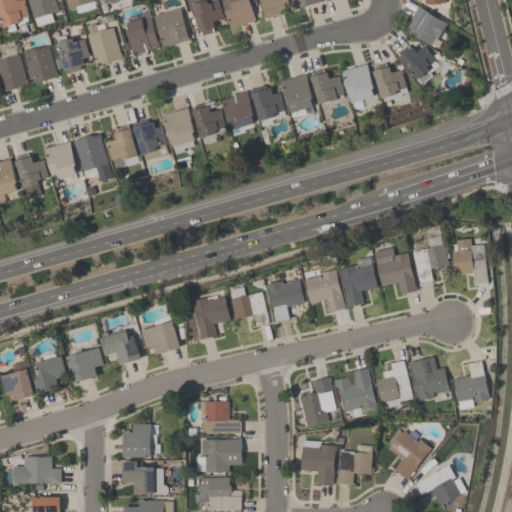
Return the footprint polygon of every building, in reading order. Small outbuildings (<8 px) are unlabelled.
[(22,0),(28,15),(25,16),(27,21),(16,24),(16,23),(13,24),(15,29),(6,32),(4,26),(3,27),(0,18),(0,0),(22,0)] [(54,0),(57,10),(50,13),(52,20),(36,25),(33,17),(32,18),(26,0),(54,0)] [(94,0),(93,1),(94,7),(76,12),(74,6),(67,8),(65,0),(94,0)] [(190,4),(192,3),(191,0),(218,0),(223,17),(213,20),(214,27),(213,27),(214,31),(201,35),(200,31),(198,31),(190,4)] [(221,0),(249,0),(255,20),(229,27),(221,0)] [(287,0),(288,2),(287,2),(289,10),(264,18),(259,0),(287,0)] [(318,0),(319,1),(293,9),(291,3),(293,2),(292,0),(318,0)] [(436,47),(430,43),(429,44),(407,32),(409,29),(404,26),(417,5),(427,11),(426,12),(445,23),(436,38),(440,40),(436,47)] [(188,39),(162,46),(153,14),(179,7),(188,39)] [(159,46),(147,49),(147,50),(133,54),(127,30),(128,29),(125,17),(141,13),(141,11),(149,9),(159,46)] [(121,58),(96,65),(85,26),(95,23),(96,25),(103,23),(105,28),(112,26),(121,58)] [(56,42),(58,41),(57,38),(65,36),(66,39),(72,37),(74,41),(84,38),(89,55),(82,58),(84,64),(79,65),(80,69),(65,74),(62,64),(63,64),(56,42)] [(57,76),(31,83),(22,52),(23,49),(30,47),(33,49),(48,45),(55,71),(56,71),(57,76)] [(398,56),(411,46),(416,51),(423,45),(432,56),(436,52),(439,56),(434,60),(438,65),(429,72),(431,75),(421,83),(417,78),(416,79),(398,56)] [(29,83),(2,91),(0,84),(0,58),(18,53),(25,78),(27,78),(29,83)] [(380,97),(372,70),(374,70),(373,66),(385,62),(386,66),(388,65),(390,72),(400,69),(404,84),(405,84),(407,90),(396,93),(380,97)] [(366,63),(373,88),(372,88),(374,95),(360,100),(362,106),(353,109),(351,102),(350,102),(340,70),(366,63)] [(338,74),(340,79),(339,80),(343,92),(336,94),(337,98),(319,104),(310,76),(312,76),(310,72),(322,68),(324,72),(326,71),(328,77),(338,74)] [(314,104),(312,104),(312,106),(303,108),(305,114),(300,115),(300,114),(291,117),(290,112),(289,113),(279,81),(305,73),(314,104)] [(284,115),(275,118),(275,116),(259,120),(253,98),(252,98),(251,93),(270,88),(272,93),(279,91),(284,109),(283,110),(284,115)] [(221,99),(233,95),(233,94),(246,90),(253,115),(251,115),(253,122),(237,127),(238,131),(231,133),(221,99)] [(219,109),(224,126),(215,129),(216,133),(201,137),(194,115),(193,115),(191,110),(208,105),(210,111),(219,109)] [(162,114),(187,107),(194,132),(192,132),(194,139),(192,140),(193,145),(183,148),(184,151),(173,154),(162,114)] [(152,121),(154,127),(160,125),(166,143),(164,143),(167,153),(145,160),(143,153),(141,154),(133,127),(152,121)] [(137,155),(121,159),(121,156),(110,159),(105,141),(116,138),(114,132),(130,127),(132,132),(131,133),(137,155)] [(97,173),(93,175),(90,176),(87,176),(83,177),(73,139),(91,134),(91,135),(99,133),(111,177),(99,180),(97,173)] [(43,148),(69,141),(78,173),(75,174),(76,178),(67,181),(66,176),(52,180),(43,148)] [(33,162),(42,159),(47,177),(37,180),(38,183),(37,183),(41,195),(28,198),(25,189),(23,189),(16,165),(14,160),(16,160),(15,156),(27,153),(28,156),(31,155),(33,162)] [(17,190),(3,194),(5,201),(0,202),(0,159),(9,157),(17,182),(15,183),(17,190)] [(483,244),(484,256),(485,256),(487,282),(474,284),(473,272),(453,274),(452,251),(456,250),(455,239),(469,238),(470,245),(483,244)] [(448,263),(440,265),(441,267),(434,269),(434,266),(429,267),(432,279),(419,282),(411,251),(443,244),(446,259),(447,259),(448,263)] [(416,290),(400,293),(397,282),(381,285),(373,251),(392,246),(394,255),(407,252),(415,285),(416,290)] [(347,306),(346,302),(346,301),(340,267),(354,264),(355,267),(357,266),(356,259),(370,256),(371,263),(372,263),(377,287),(361,290),(363,303),(347,306)] [(335,269),(344,308),(328,311),(325,299),(309,303),(304,278),(320,275),(320,272),(335,269)] [(266,283),(281,280),(282,282),(299,278),(304,302),(286,306),(289,317),(276,320),(273,309),(272,309),(266,283)] [(234,318),(230,298),(231,298),(229,289),(243,286),(245,295),(261,291),(268,323),(255,325),(253,314),(234,318)] [(229,320),(213,323),(216,335),(199,338),(198,334),(199,334),(197,325),(196,325),(191,300),(208,296),(209,298),(224,295),(229,320)] [(173,320),(180,348),(156,354),(153,345),(145,347),(141,329),(173,320)] [(141,358),(120,364),(117,352),(105,355),(101,337),(126,330),(128,337),(134,335),(141,358)] [(94,366),(97,375),(73,382),(66,356),(98,346),(103,364),(94,366)] [(56,377),(59,388),(37,393),(34,379),(39,378),(35,362),(43,360),(42,355),(54,352),(55,357),(61,355),(66,375),(56,377)] [(417,400),(408,362),(433,356),(436,368),(443,367),(448,390),(432,393),(432,396),(417,400)] [(403,360),(411,398),(398,401),(399,404),(382,408),(380,402),(379,402),(374,379),(383,377),(381,371),(391,369),(390,363),(403,360)] [(481,361),(483,373),(484,373),(488,398),(474,401),(473,398),(471,398),(472,406),(458,408),(456,401),(452,378),(469,375),(468,363),(481,361)] [(367,367),(368,371),(367,371),(375,406),(360,410),(360,407),(343,411),(337,386),(334,387),(333,379),(347,376),(349,384),(353,383),(350,371),(367,367)] [(0,376),(26,368),(34,395),(14,400),(14,399),(8,401),(6,395),(5,395),(0,376)] [(312,379),(329,376),(330,380),(329,380),(335,409),(325,411),(327,421),(306,426),(300,401),(298,396),(306,394),(306,393),(313,391),(313,392),(315,392),(312,379)] [(228,400),(228,419),(240,419),(240,433),(201,432),(201,418),(205,418),(205,416),(200,415),(200,409),(196,409),(196,401),(204,401),(204,400),(228,400)] [(150,456),(122,456),(122,431),(132,431),(132,423),(150,423),(150,456)] [(430,447),(405,479),(393,468),(401,458),(388,448),(391,444),(386,441),(396,428),(401,432),(404,429),(417,439),(418,438),(430,447)] [(241,438),(241,464),(228,464),(228,472),(204,472),(204,470),(196,470),(196,456),(201,456),(201,438),(241,438)] [(333,484),(316,483),(316,473),(316,470),(301,469),(300,469),(302,446),(303,446),(303,440),(335,442),(333,484)] [(372,445),(370,473),(353,472),(353,483),(335,482),(335,478),(336,478),(337,469),(339,469),(340,450),(356,451),(356,444),(372,445)] [(60,482),(12,483),(12,466),(23,465),(22,456),(51,455),(51,467),(60,467),(60,482)] [(123,460),(138,461),(138,466),(153,466),(153,467),(162,467),(161,493),(133,493),(133,482),(122,482),(123,460)] [(420,494),(414,483),(448,463),(455,476),(451,478),(452,480),(458,477),(466,490),(440,505),(431,488),(420,494)] [(241,509),(208,509),(208,502),(199,502),(198,476),(229,476),(229,484),(231,484),(231,493),(229,493),(229,496),(241,496),(241,509)] [(32,511),(32,496),(59,496),(59,511),(32,511)] [(172,500),(172,511),(123,511),(123,505),(126,505),(126,506),(138,506),(138,499),(163,499),(163,500),(172,500)]
